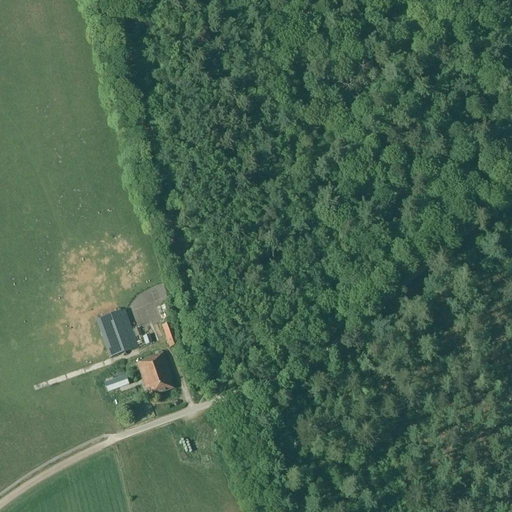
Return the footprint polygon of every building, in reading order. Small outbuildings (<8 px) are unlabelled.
[(306,13),(311,0),(290,0),(288,6),(306,13)] [(125,310),(96,320),(110,358),(138,347),(162,339),(155,320),(131,328),(125,310)] [(171,323),(162,326),(170,348),(179,345),(171,323)] [(146,389),(148,388),(151,397),(173,389),(170,380),(172,379),(163,353),(161,354),(160,351),(158,352),(159,355),(144,360),(145,361),(137,364),(146,389)] [(66,378),(49,381),(50,386),(67,383),(66,378)] [(36,391),(48,387),(46,383),(35,387),(36,391)]
